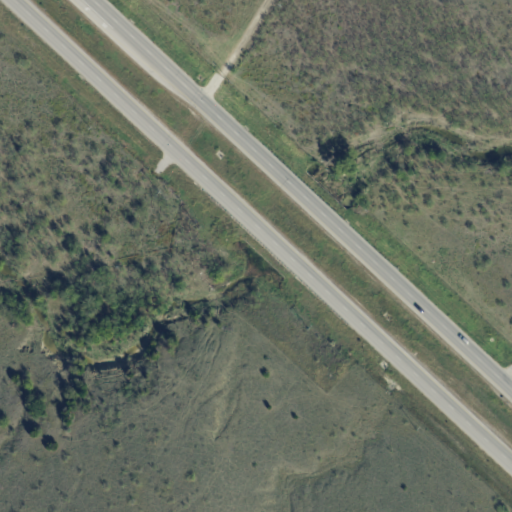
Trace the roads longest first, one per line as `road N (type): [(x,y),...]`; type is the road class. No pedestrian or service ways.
road 1 (primary): [(11,0),(511,457)]
road 2 (primary): [(511,392),(129,35)]
